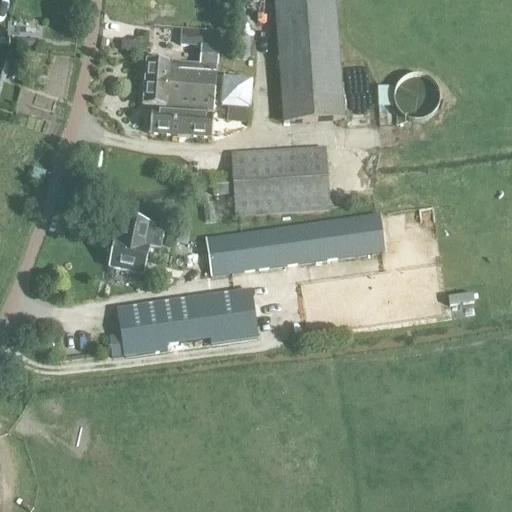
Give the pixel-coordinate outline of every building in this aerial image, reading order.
[(283,125),(344,121),(335,1),(275,5),(283,125)] [(152,114),(150,136),(212,142),(214,119),(186,117),(187,111),(214,113),(217,76),(219,35),(202,33),(199,67),(169,65),(147,63),(143,108),(161,109),(161,115),(152,114)] [(249,60),(250,40),(232,40),(231,60),(249,60)] [(121,53),(130,53),(135,53),(140,54),(140,44),(121,43),(121,52),(121,53)] [(396,110),(401,117),(408,122),(417,124),(426,123),(434,118),(439,110),(441,101),(439,91),(433,83),(425,78),(415,78),(407,80),(400,86),(396,93),(395,101),(396,110)] [(222,81),(221,110),(250,112),(252,83),(222,81)] [(378,109),(393,108),(392,88),(377,88),(378,109)] [(329,213),(325,150),(233,156),(234,177),(213,178),(213,200),(235,198),(236,219),(329,213)] [(41,189),(46,174),(33,170),(29,185),(41,189)] [(212,280),(384,255),(378,216),(207,241),(212,280)] [(117,242),(111,271),(144,278),(149,249),(143,248),(144,245),(162,248),(165,231),(127,223),(122,244),(117,242)] [(187,247),(190,230),(179,228),(176,245),(187,247)] [(257,342),(250,293),(119,312),(123,335),(108,337),(112,361),(126,359),(126,361),(257,342)]
